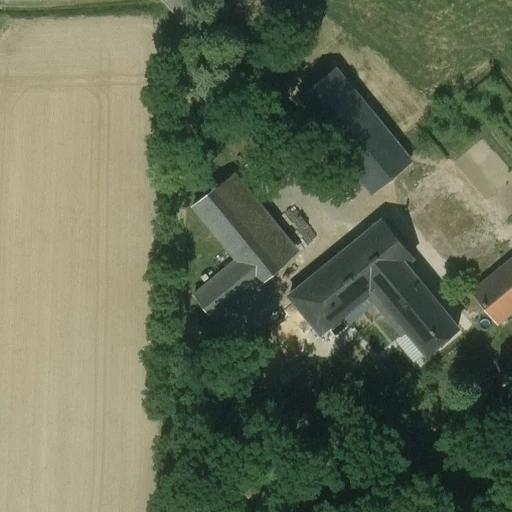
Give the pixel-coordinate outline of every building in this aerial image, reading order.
[(400,150),(334,69),(297,100),(373,193),(410,162),(400,150)] [(289,261),(223,181),(193,206),(237,260),(257,285),(258,286),(289,261)] [(382,220),(289,296),(320,334),(343,315),(373,291),(405,264),(413,258),(382,220)] [(511,259),(472,293),(497,324),(511,311),(511,259)] [(237,260),(193,296),(214,320),(257,285),(237,260)] [(458,328),(405,264),(373,291),(391,311),(385,316),(401,336),(407,331),(426,354),(458,328)] [(373,291),(343,315),(360,336),(385,316),(391,311),(373,291)] [(511,341),(506,335),(480,356),(504,385),(511,378),(511,341)]
